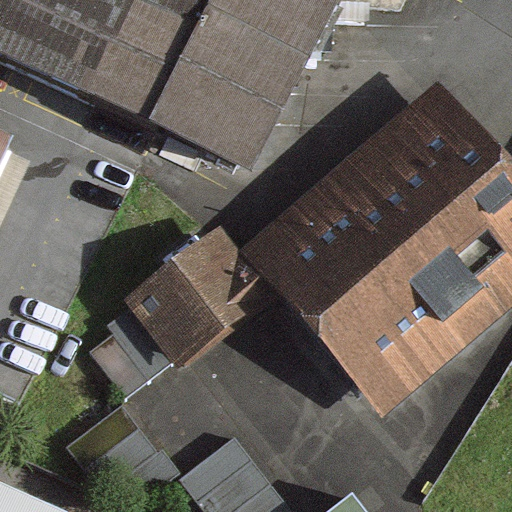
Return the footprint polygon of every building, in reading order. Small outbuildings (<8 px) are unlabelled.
[(0,0),(0,49),(258,173),(341,0),(0,0)] [(131,299),(182,362),(281,282),(384,407),(511,302),(511,164),(447,85),(239,255),(217,228),(131,299)] [(0,141),(0,163),(8,145),(0,141)] [(100,498),(168,471),(142,406),(74,433),(100,498)] [(208,511),(291,511),(243,436),(184,474),(208,511)] [(65,511),(0,482),(0,511),(65,511)]
